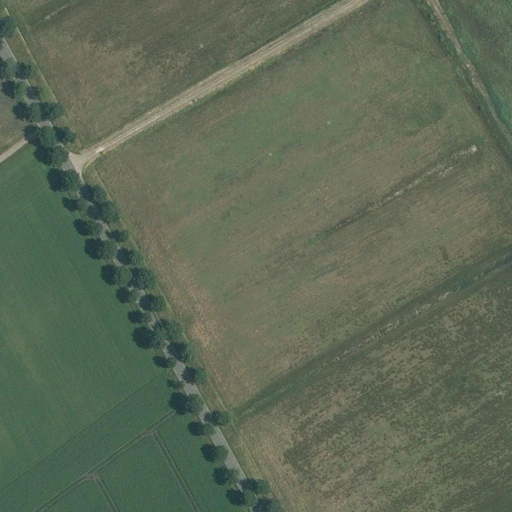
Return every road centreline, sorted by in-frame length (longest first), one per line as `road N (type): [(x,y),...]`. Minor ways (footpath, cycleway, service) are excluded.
road 1 (tertiary): [(258,511),(67,166)]
road 2 (unclassified): [(67,166),(357,0)]
road 3 (track): [(427,0),(511,155)]
road 4 (tertiary): [(67,166),(0,46)]
